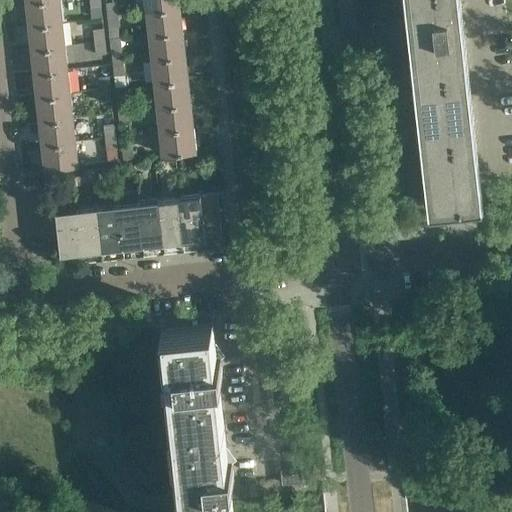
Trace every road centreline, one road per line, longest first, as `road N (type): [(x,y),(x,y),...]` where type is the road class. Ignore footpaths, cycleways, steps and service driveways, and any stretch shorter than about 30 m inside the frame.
road 1 (unclassified): [(335,258),(313,0)]
road 2 (residential): [(21,291),(0,43)]
road 3 (unclassified): [(358,485),(335,258)]
road 4 (residential): [(259,480),(234,266)]
road 5 (unclassified): [(21,291),(234,266)]
road 6 (unclassified): [(335,258),(511,233)]
